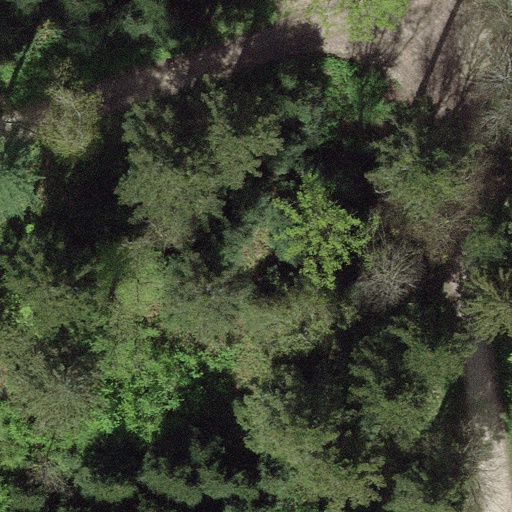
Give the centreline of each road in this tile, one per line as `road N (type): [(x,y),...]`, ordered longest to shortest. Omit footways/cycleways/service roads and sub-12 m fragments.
road 1 (track): [(499,511),(476,389),(436,0)]
road 2 (track): [(0,137),(332,0)]
